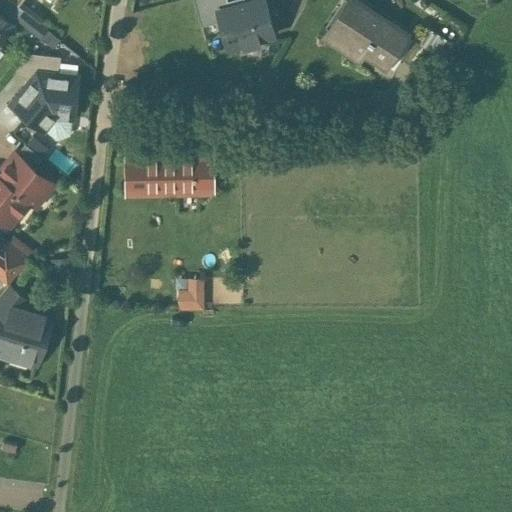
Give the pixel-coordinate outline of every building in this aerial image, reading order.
[(22,9),(10,0),(0,0),(0,13),(11,22),(22,9)] [(251,0),(218,9),(228,47),(274,35),(264,0),(251,0)] [(405,35),(350,0),(345,0),(326,30),(340,39),(336,46),(349,54),(354,45),(385,65),(405,35)] [(0,13),(0,35),(11,22),(0,13)] [(59,56),(28,52),(14,69),(28,81),(37,69),(57,72),(58,64),(59,56)] [(57,72),(37,69),(28,81),(10,103),(42,129),(53,115),(71,117),(76,76),(75,76),(76,67),(58,64),(57,72)] [(41,157),(23,143),(15,153),(33,168),(41,157)] [(15,153),(13,152),(1,169),(0,168),(0,180),(26,202),(29,204),(39,192),(45,191),(49,187),(49,181),(44,177),(38,177),(33,173),(33,168),(15,153)] [(210,157),(128,159),(128,158),(126,158),(127,185),(126,185),(126,187),(179,186),(179,188),(196,188),(196,185),(210,185),(212,185),(212,184),(211,159),(212,159),(211,157),(210,157)] [(26,202),(0,180),(0,220),(4,223),(12,213),(17,212),(26,202)] [(26,257),(6,241),(0,247),(0,278),(6,283),(26,257)] [(187,288),(178,288),(178,308),(203,308),(204,277),(187,277),(187,288)] [(6,283),(0,290),(0,324),(1,325),(2,325),(5,321),(11,304),(17,306),(23,298),(6,283)] [(17,306),(11,304),(5,321),(2,325),(1,325),(0,326),(0,327),(0,350),(35,361),(49,316),(17,306)]
